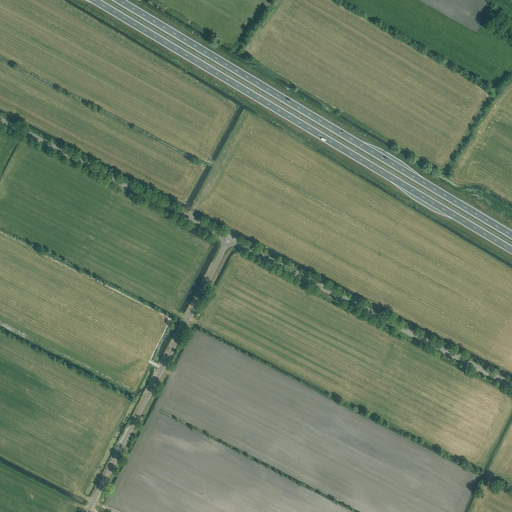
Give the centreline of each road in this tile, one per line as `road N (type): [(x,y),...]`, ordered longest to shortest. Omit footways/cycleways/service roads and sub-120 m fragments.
road 1 (trunk): [(93,0),(511,250)]
road 2 (trunk): [(511,235),(117,0)]
road 3 (tertiary): [(511,387),(229,241)]
road 4 (unclassified): [(89,511),(229,241)]
road 5 (tertiary): [(229,241),(0,121)]
